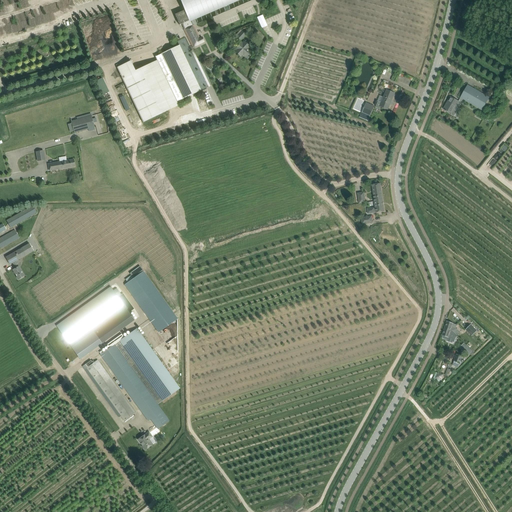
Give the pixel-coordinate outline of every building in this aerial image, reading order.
[(182,0),(186,10),(175,14),(179,25),(183,24),(185,29),(184,30),(187,36),(193,47),(204,42),(202,37),(200,38),(193,25),(193,26),(190,20),(237,0),(182,0)] [(267,26),(263,15),(257,17),(262,28),(267,26)] [(239,43),(246,35),(241,31),(235,39),(239,43)] [(247,59),(251,55),(253,53),(248,49),(250,47),(244,41),(242,43),(240,45),(236,49),(237,49),(235,51),(239,55),(241,53),(247,59)] [(117,67),(119,72),(144,123),(180,105),(178,102),(183,99),(184,99),(202,90),(179,45),(161,54),(156,56),(158,60),(135,71),(131,61),(117,67)] [(104,77),(96,81),(103,95),(110,91),(104,77)] [(470,103),(477,90),(468,85),(460,98),(470,103)] [(395,93),(390,91),(387,90),(381,102),(378,101),(376,107),(380,109),(381,107),(383,108),(388,110),(395,93)] [(458,107),(456,106),(459,101),(450,97),(444,109),(445,110),(445,111),(446,111),(451,113),(451,114),(455,116),(454,116),(457,112),(457,111),(456,111),(458,107)] [(370,116),(374,106),(366,103),(363,110),(362,112),(370,116)] [(91,116),(71,121),(75,133),(94,127),(91,116)] [(36,152),(38,161),(45,160),(43,151),(36,152)] [(48,164),(49,171),(75,166),(74,159),(48,164)] [(372,185),(374,201),(383,200),(380,183),(372,185)] [(375,208),(374,208),(375,213),(376,213),(384,211),(383,200),(374,201),(375,208)] [(37,213),(33,206),(6,221),(11,228),(37,213)] [(15,230),(0,238),(0,247),(0,249),(19,238),(15,230)] [(29,244),(6,257),(10,264),(12,263),(16,268),(13,270),(18,279),(23,277),(24,276),(19,267),(18,267),(17,264),(15,261),(18,260),(18,259),(33,251),(29,244)] [(159,333),(178,319),(140,266),(129,273),(133,278),(124,285),(159,333)] [(123,293),(118,297),(111,287),(56,326),(69,343),(70,343),(72,347),(71,347),(80,359),(84,356),(100,345),(110,338),(134,320),(129,313),(134,309),(123,293)] [(453,324),(454,323),(447,321),(445,328),(453,332),(457,335),(458,334),(460,333),(456,328),(457,325),(453,324)] [(472,336),(477,331),(471,325),(465,330),(472,336)] [(162,401),(180,388),(137,328),(114,344),(100,355),(147,421),(150,419),(157,429),(158,429),(169,420),(169,419),(170,418),(168,416),(167,417),(158,404),(162,401)] [(457,335),(453,332),(445,328),(442,335),(443,335),(442,338),(447,339),(447,341),(453,343),(453,341),(455,342),(456,337),(457,335)] [(466,345),(463,348),(470,354),(473,351),(466,345)] [(454,361),(460,363),(460,361),(463,362),(465,357),(462,357),(456,354),(454,361)] [(136,413),(114,383),(98,360),(93,364),(91,360),(82,367),(119,418),(121,416),(124,421),(136,413)] [(444,374),(437,372),(437,373),(435,378),(440,380),(442,380),(444,374)] [(152,437),(150,434),(149,432),(145,434),(142,437),(138,440),(143,446),(142,446),(145,450),(149,447),(153,444),(149,439),(152,437)]
